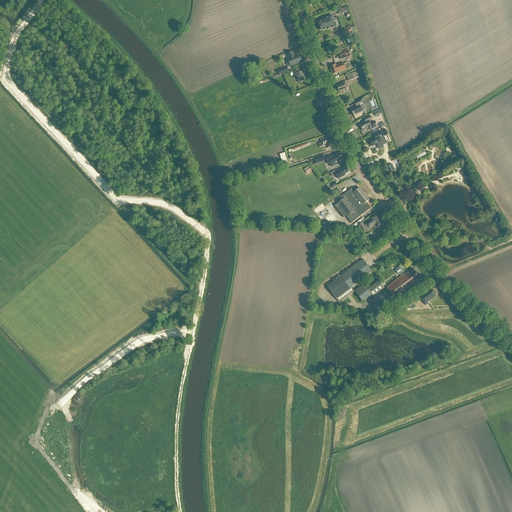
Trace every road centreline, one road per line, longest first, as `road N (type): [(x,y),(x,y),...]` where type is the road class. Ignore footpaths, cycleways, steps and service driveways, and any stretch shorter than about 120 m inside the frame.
road 1 (track): [(61,0),(153,91),(205,199),(208,254),(181,400),(180,511)]
road 2 (tertiary): [(511,342),(443,277),(360,169),(293,0)]
